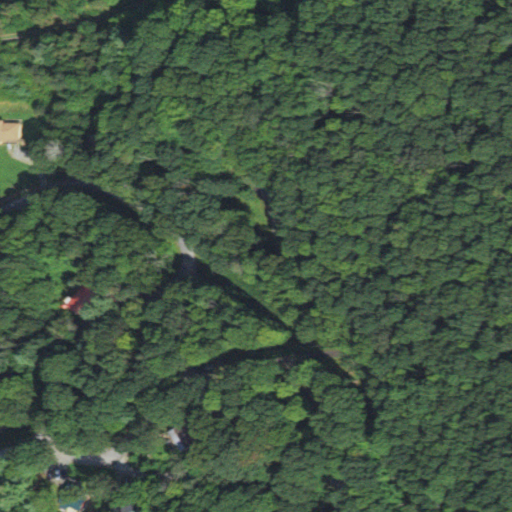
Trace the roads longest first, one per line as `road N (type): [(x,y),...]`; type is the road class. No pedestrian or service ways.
road 1 (residential): [(0,210),(90,186),(147,206),(185,242),(180,277),(97,325),(61,371),(52,424),(60,444),(80,458),(113,455),(165,399),(217,373),(338,353),(377,360)]
road 2 (residential): [(113,455),(134,475),(264,476),(297,493),(308,511)]
